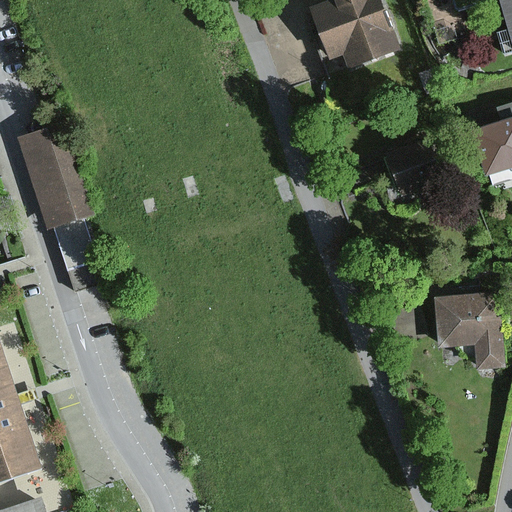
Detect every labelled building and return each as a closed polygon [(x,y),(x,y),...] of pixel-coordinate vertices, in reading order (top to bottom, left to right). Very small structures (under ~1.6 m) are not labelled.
[(384,22),(376,0),(330,0),(303,10),(323,62),(342,55),(344,61),(381,47),(373,26),(384,22)] [(511,46),(511,0),(496,0),(509,47),(511,46)] [(106,213),(73,117),(31,132),(64,228),(106,213)] [(511,171),(511,120),(463,137),(479,183),(511,171)] [(440,188),(427,147),(384,161),(397,202),(440,188)] [(0,328),(9,326),(0,299),(0,328)] [(502,363),(500,299),(440,301),(441,324),(476,323),(477,364),(502,363)] [(21,322),(9,326),(0,328),(0,486),(4,497),(55,478),(58,477),(27,384),(40,379),(21,322)] [(67,511),(55,478),(4,497),(9,511),(67,511)]
